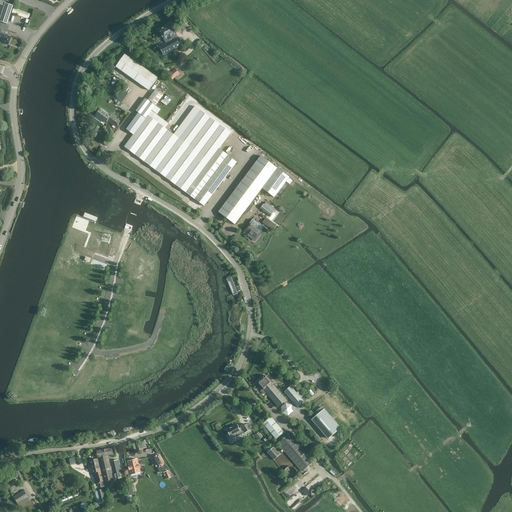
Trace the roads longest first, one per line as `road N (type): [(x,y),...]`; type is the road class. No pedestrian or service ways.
road 1 (unclassified): [(0,462),(152,430),(198,407),(242,361),(251,322),(239,272),(198,226),(143,191)]
road 2 (unclassified): [(143,191),(89,156),(73,95),(102,47),(176,0)]
road 3 (tertiary): [(0,244),(21,179),(15,73)]
road 4 (residential): [(90,350),(143,191)]
road 5 (track): [(402,155),(422,176),(500,179),(511,166)]
